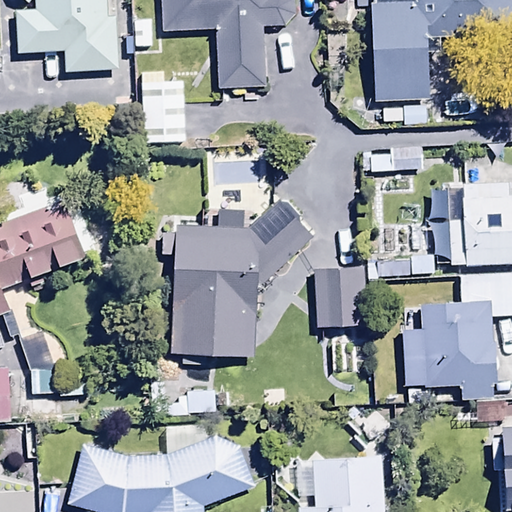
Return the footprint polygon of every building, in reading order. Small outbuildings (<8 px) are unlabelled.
[(15,0),(27,9),(35,1),(35,17),(16,17),(18,71),(62,70),(62,76),(119,75),(118,23),(107,23),(106,0),(15,0)] [(158,0),(159,37),(215,37),(215,95),(263,95),(263,30),(292,30),(292,0),(158,0)] [(511,0),(374,0),(375,9),(370,9),(374,107),(425,105),(422,45),(511,41),(511,0)] [(162,76),(141,77),(143,147),(183,146),(181,89),(162,89),(162,76)] [(383,114),(383,128),(428,128),(428,111),(403,111),(403,115),(383,114)] [(368,161),(369,178),(422,174),(420,150),(390,153),(390,160),(368,161)] [(445,194),(447,270),(511,268),(511,204),(508,205),(508,189),(463,190),(463,194),(445,194)] [(0,321),(9,318),(1,292),(28,283),(30,288),(89,269),(67,203),(0,225),(0,321)] [(248,233),(177,230),(177,239),(163,239),(162,262),(174,262),(173,318),(257,321),(257,295),(312,241),(281,204),(248,233)] [(361,274),(312,275),(315,336),(363,334),(361,274)] [(493,307),(417,309),(418,337),(403,337),(405,395),(460,394),(461,404),(495,403),(493,307)] [(215,326),(174,325),(174,357),(214,358),(215,326)] [(9,375),(0,374),(0,427),(10,428),(9,375)] [(188,386),(150,387),(151,421),(215,419),(214,395),(188,395),(188,386)] [(511,511),(511,432),(501,433),(504,511),(511,511)] [(166,461),(128,462),(83,450),(66,508),(78,511),(203,511),(204,511),(254,492),(241,452),(213,438),(166,461)] [(309,472),(293,473),(295,502),(311,501),(311,511),(382,511),(379,465),(309,469),(309,472)]
